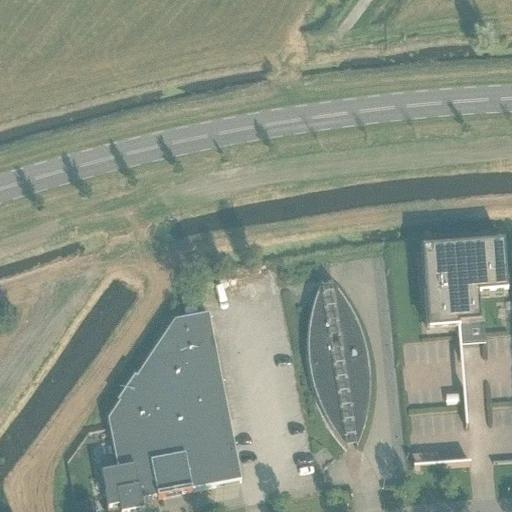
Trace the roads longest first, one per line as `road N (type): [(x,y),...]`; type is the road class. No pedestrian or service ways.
road 1 (primary): [(0,188),(272,124),(511,98)]
road 2 (unknown): [(384,511),(386,401),(375,330),(360,290),(337,273),(268,289),(254,305),(248,354),(262,474)]
